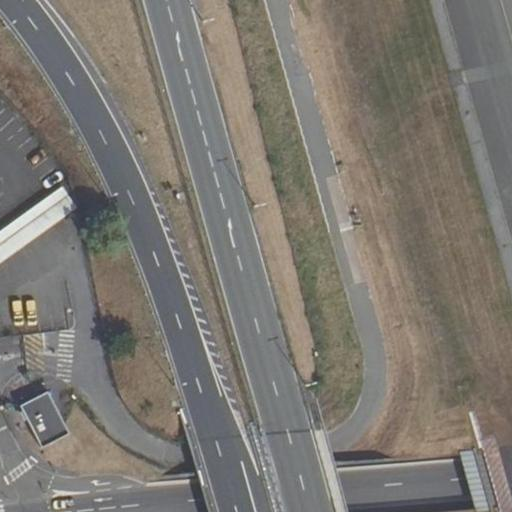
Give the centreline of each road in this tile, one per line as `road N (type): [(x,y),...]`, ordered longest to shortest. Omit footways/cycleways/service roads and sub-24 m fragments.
road 1 (secondary): [(234,511),(145,247),(71,99),(4,0)]
road 2 (secondary): [(511,470),(69,511)]
